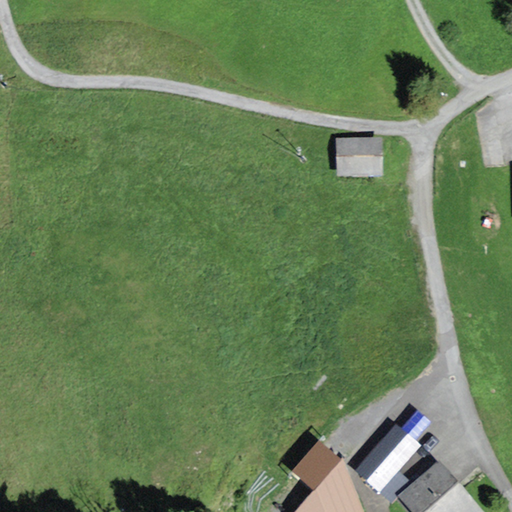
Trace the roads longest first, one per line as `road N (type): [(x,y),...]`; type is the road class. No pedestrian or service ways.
road 1 (residential): [(428,122),(365,126),(167,86),(44,75),(18,54),(0,0)]
road 2 (residential): [(511,506),(470,422),(442,319),(421,169),(428,122)]
